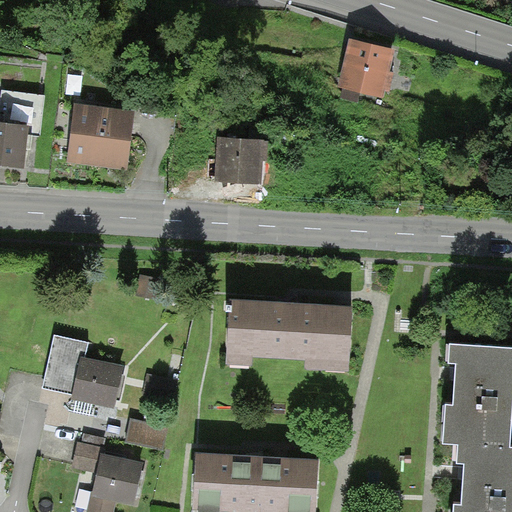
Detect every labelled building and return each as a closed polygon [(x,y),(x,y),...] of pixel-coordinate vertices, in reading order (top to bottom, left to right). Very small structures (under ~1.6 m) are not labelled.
[(396,53),(351,42),(338,90),(384,101),(391,75),(396,53)] [(45,97),(4,92),(0,115),(0,165),(23,169),(27,144),(28,136),(40,138),(45,97)] [(133,114),(73,107),(67,164),(127,170),(133,114)] [(263,163),(267,163),(268,157),(268,144),(220,141),(217,185),(262,187),(263,163)] [(351,309),(229,303),(225,366),(251,367),(251,357),(306,360),(305,370),(348,372),(351,309)] [(84,344),(52,337),(41,389),(72,396),(71,400),(111,409),(120,368),(81,360),(84,344)] [(511,413),(511,349),(449,347),(448,365),(456,365),(454,406),(445,406),(443,443),(456,444),(454,464),(463,465),(461,506),(454,506),(453,511),(511,511),(511,450),(510,450),(511,413)] [(164,381),(143,376),(139,396),(160,401),(164,381)] [(163,428),(127,421),(123,443),(158,450),(163,428)] [(101,449),(74,444),(70,468),(93,472),(85,511),(110,511),(112,502),(131,506),(138,465),(99,458),(101,449)] [(314,511),(316,461),(195,458),(193,511),(218,511),(314,511)]
